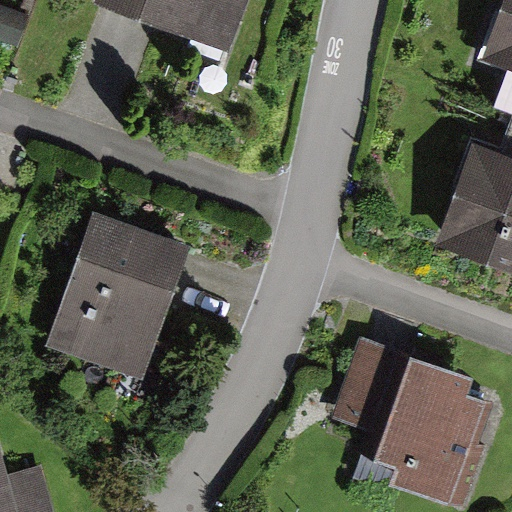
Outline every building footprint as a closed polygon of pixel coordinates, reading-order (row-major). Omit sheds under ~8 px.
[(265,0),(113,0),(247,49),(265,0)] [(511,0),(504,0),(484,61),(511,70),(498,107),(511,111),(511,0)] [(511,115),(502,146),(472,135),(433,247),(511,273),(511,115)] [(120,215),(70,345),(159,378),(209,248),(120,215)] [(369,432),(360,459),(395,471),(388,490),(453,511),(465,511),(488,446),(477,443),(491,405),(467,396),(472,382),(365,346),(339,422),(369,432)] [(0,444),(0,511),(48,511),(31,437),(0,444)]
